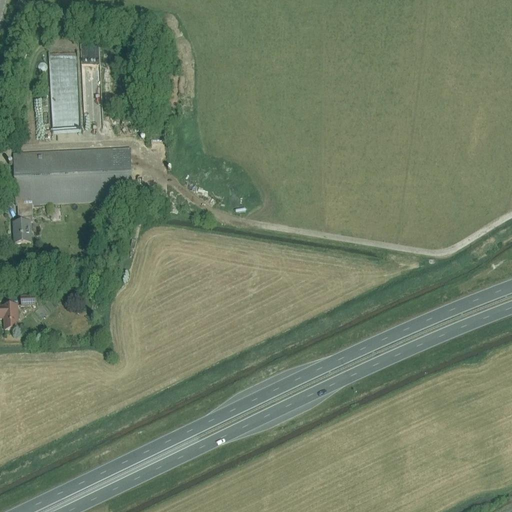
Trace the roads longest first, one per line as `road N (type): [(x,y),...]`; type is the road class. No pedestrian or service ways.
road 1 (trunk): [(511,286),(321,367),(21,511)]
road 2 (trunk): [(67,511),(511,308)]
